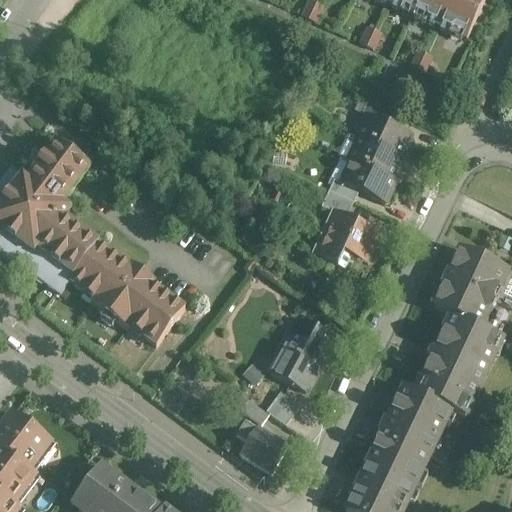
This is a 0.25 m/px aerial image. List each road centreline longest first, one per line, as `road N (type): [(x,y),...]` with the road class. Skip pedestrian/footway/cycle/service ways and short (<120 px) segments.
road 1 (residential): [(511,157),(477,156),(449,181),(291,511)]
road 2 (tertiary): [(253,511),(0,318)]
